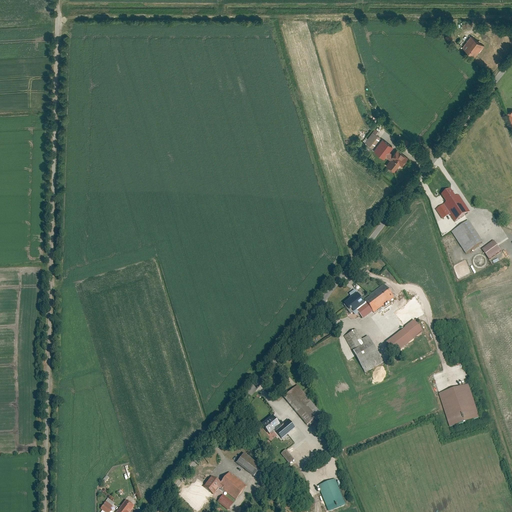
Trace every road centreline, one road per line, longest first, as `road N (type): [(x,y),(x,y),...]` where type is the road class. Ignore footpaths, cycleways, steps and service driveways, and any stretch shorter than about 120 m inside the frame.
road 1 (residential): [(154,511),(511,58)]
road 2 (unclassified): [(44,511),(58,0)]
road 3 (track): [(511,17),(58,14)]
